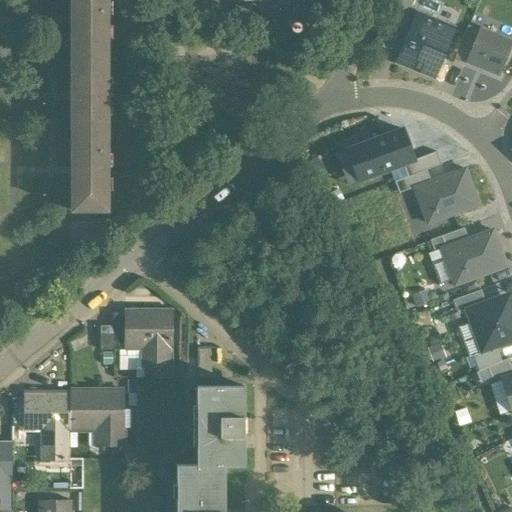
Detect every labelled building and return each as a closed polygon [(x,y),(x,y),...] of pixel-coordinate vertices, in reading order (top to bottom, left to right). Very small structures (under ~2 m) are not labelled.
[(0,0),(0,16),(13,16),(13,0),(0,0)] [(105,0),(70,0),(71,211),(106,211),(105,0)] [(312,0),(260,0),(260,3),(261,22),(273,21),(273,28),(285,28),(285,21),(313,21),(312,0)] [(381,48),(399,55),(413,22),(395,14),(381,48)] [(453,30),(416,15),(413,22),(399,55),(396,63),(434,78),(453,30)] [(465,64),(466,62),(478,32),(468,27),(454,59),(465,64)] [(511,44),(479,31),(478,32),(466,62),(499,76),(511,44)] [(402,131),(347,151),(359,182),(402,165),(413,161),(402,131)] [(436,153),(413,161),(402,165),(407,178),(426,171),(441,166),(436,153)] [(478,206),(465,170),(430,183),(414,189),(427,225),(478,206)] [(430,183),(426,171),(407,178),(394,183),(398,194),(414,189),(430,183)] [(463,229),(455,232),(429,241),(433,252),(441,250),(467,240),(463,229)] [(467,240),(441,250),(454,286),(506,267),(492,231),(467,240)] [(463,310),(484,302),(480,291),(452,301),(457,313),(463,311),(463,310)] [(463,310),(463,311),(479,354),(480,355),(496,349),(511,343),(511,297),(510,293),(484,302),(463,310)] [(171,312),(125,312),(125,317),(125,350),(149,350),(149,367),(171,367),(171,312)] [(125,317),(113,317),(112,327),(112,350),(125,350),(125,317)] [(112,327),(100,327),(100,350),(112,350),(112,327)] [(501,363),(496,349),(480,355),(479,354),(472,356),(479,372),(501,363)] [(501,363),(479,372),(475,374),(480,384),(511,370),(511,367),(508,359),(501,363)] [(511,376),(500,380),(511,414),(511,413),(511,376)] [(175,511),(221,511),(221,467),(242,466),(241,387),(193,387),(195,466),(175,466),(175,511)] [(123,391),(69,391),(69,394),(69,431),(101,431),(101,448),(123,448),(123,391)] [(69,394),(23,394),(23,400),(23,427),(23,433),(46,433),(46,462),(69,462),(69,431),(69,394)] [(23,400),(11,400),(11,427),(23,427),(23,400)] [(11,442),(0,442),(0,510),(11,511),(11,442)] [(69,511),(69,501),(47,501),(47,511),(69,511)]
